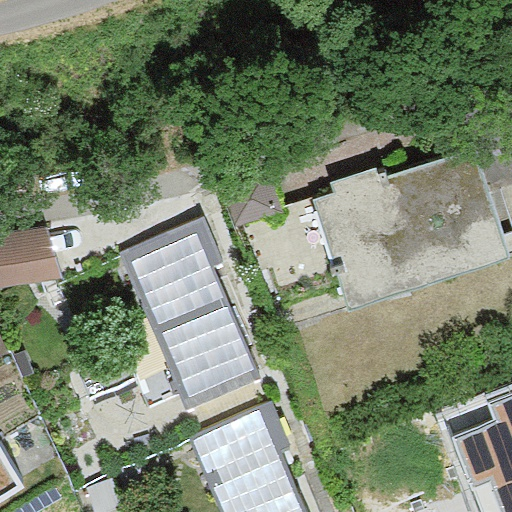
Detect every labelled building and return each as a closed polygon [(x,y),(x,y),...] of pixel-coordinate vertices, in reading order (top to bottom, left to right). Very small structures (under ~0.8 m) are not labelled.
[(325,202),(357,309),(511,264),(511,250),(484,156),(325,202)] [(202,226),(129,258),(199,418),(272,386),(202,226)] [(0,241),(0,294),(71,282),(62,230),(0,241)] [(312,511),(275,415),(203,443),(230,511),(312,511)] [(0,444),(0,503),(27,485),(0,444)] [(511,511),(511,469),(444,494),(451,511),(511,511)]
